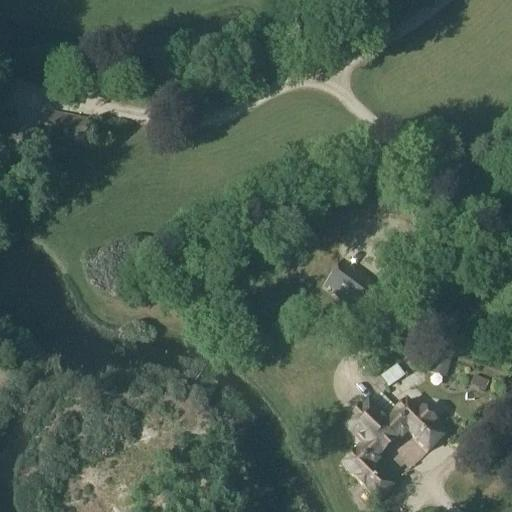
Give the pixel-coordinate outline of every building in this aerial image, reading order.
[(78,119),(50,114),(44,143),(73,148),(78,119)] [(44,135),(0,126),(0,158),(38,166),(44,135)] [(379,289),(342,261),(322,289),(358,316),(379,289)] [(446,379),(451,361),(434,357),(429,375),(446,379)] [(356,418),(388,449),(399,439),(401,442),(408,435),(429,456),(444,442),(407,404),(386,424),(368,406),(356,418)] [(388,449),(356,418),(343,430),(361,448),(341,468),(377,506),(394,489),(374,469),(380,462),(377,459),(388,449)]
